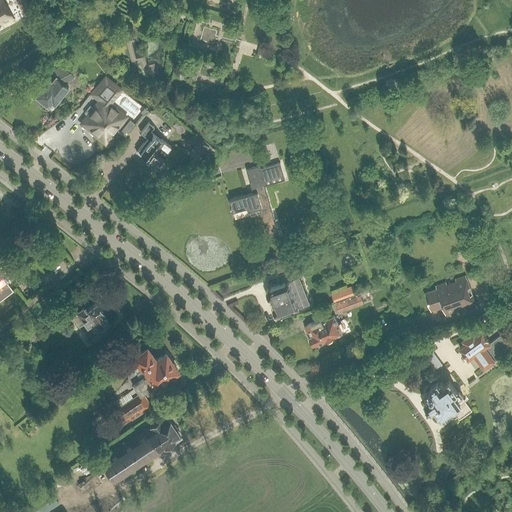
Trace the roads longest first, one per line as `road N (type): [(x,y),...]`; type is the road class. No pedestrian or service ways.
road 1 (secondary): [(384,511),(257,367),(0,147)]
road 2 (track): [(283,392),(425,319)]
